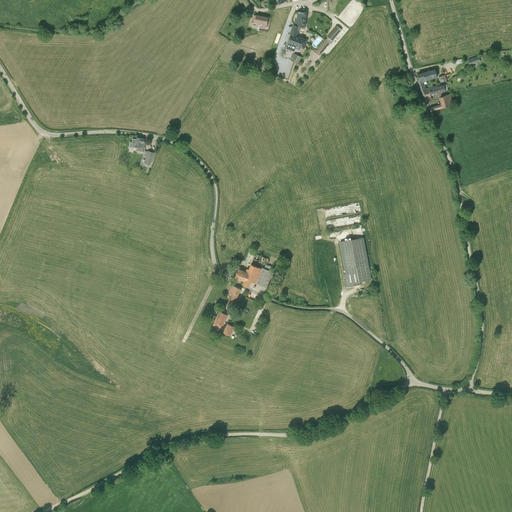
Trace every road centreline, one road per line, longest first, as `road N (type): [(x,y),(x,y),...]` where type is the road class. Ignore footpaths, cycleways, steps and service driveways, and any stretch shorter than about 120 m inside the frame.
road 1 (unclassified): [(413,381),(342,311),(281,303),(219,274),(211,239),(214,184),(189,153),(144,135),(41,131),(0,67)]
road 2 (unclassified): [(467,389),(481,317),(459,196),(390,0)]
road 3 (unclassified): [(45,511),(181,440),(316,429),(413,381)]
road 4 (track): [(420,511),(445,389)]
